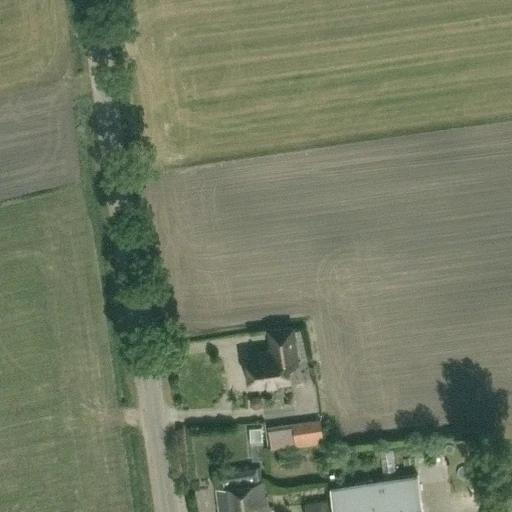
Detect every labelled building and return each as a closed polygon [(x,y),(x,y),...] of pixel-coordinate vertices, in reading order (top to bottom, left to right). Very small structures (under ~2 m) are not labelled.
[(251,385),(290,380),(289,365),(298,364),(293,327),(269,330),(272,350),(246,353),(251,385)] [(269,448),(296,445),(324,441),(321,421),(293,425),(295,436),(268,439),(269,448)] [(263,440),(262,426),(249,427),(250,441),(251,441),(263,440)] [(333,511),(424,511),(419,472),(329,485),(333,511)] [(267,511),(264,481),(216,488),(219,511),(267,511)] [(331,511),(330,500),(305,503),(306,511),(331,511)]
